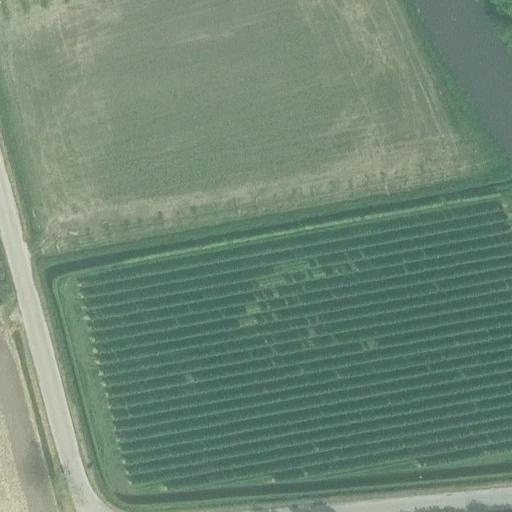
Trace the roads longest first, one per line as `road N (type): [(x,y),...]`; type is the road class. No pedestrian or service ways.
road 1 (tertiary): [(90,511),(0,221)]
road 2 (tertiary): [(382,511),(511,499)]
